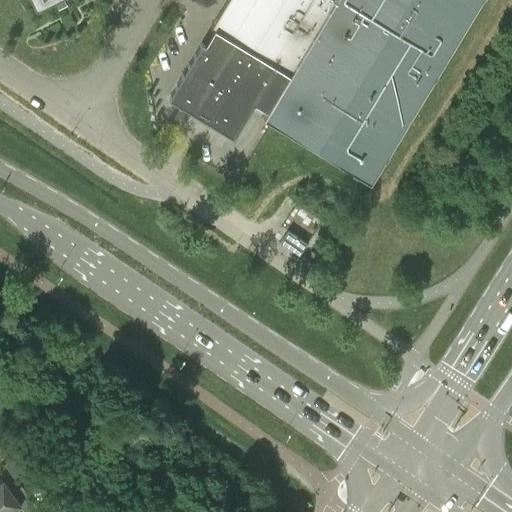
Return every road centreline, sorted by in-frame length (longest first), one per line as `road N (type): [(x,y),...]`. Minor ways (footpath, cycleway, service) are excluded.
road 1 (secondary): [(326,397),(0,189)]
road 2 (unclassified): [(253,246),(76,121)]
road 3 (primary): [(468,351),(392,395),(326,397)]
road 4 (unclassified): [(76,121),(153,0)]
